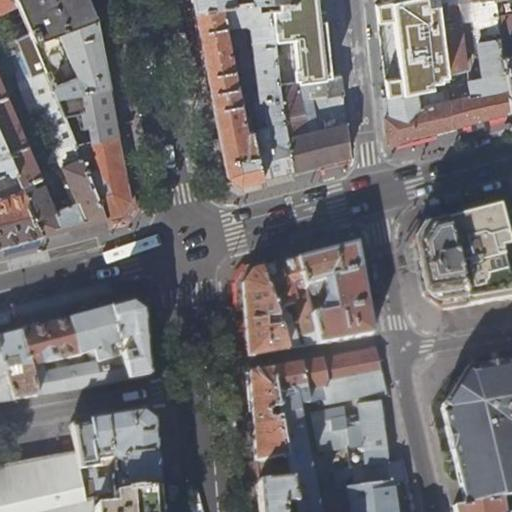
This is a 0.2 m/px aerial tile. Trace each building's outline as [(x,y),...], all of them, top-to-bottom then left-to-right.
[(0,0),(0,12),(15,5),(13,0),(0,0)] [(13,0),(15,5),(25,27),(30,40),(94,15),(90,0),(13,0)] [(191,0),(194,9),(264,0),(191,0)] [(276,69),(270,26),(266,0),(264,0),(194,9),(209,92),(226,175),(232,179),(239,183),(269,175),(290,170),(278,84),(277,74),(276,69)] [(266,0),(270,26),(316,21),(313,0),(266,0)] [(435,0),(446,74),(463,71),(465,67),(458,23),(459,23),(455,0),(466,0),(482,77),(467,80),(471,95),(449,101),(447,91),(416,97),(414,92),(403,95),(386,98),(382,98),(384,122),(386,138),(394,143),(461,125),(511,112),(488,0),(435,0)] [(488,0),(511,112),(511,111),(511,31),(508,14),(499,16),(495,0),(488,0)] [(101,54),(94,15),(30,40),(54,98),(107,86),(101,54)] [(326,41),(323,20),(316,21),(270,26),(276,69),(277,74),(278,84),(331,78),(326,41)] [(53,212),(0,86),(0,140),(41,236),(69,228),(105,219),(74,146),(71,139),(62,117),(54,98),(30,40),(25,27),(0,37),(0,41),(45,154),(52,151),(74,203),(53,212)] [(448,80),(446,74),(439,76),(440,80),(430,83),(430,88),(431,89),(441,86),(440,81),(448,80)] [(344,113),(340,76),(331,78),(278,84),(290,170),(318,163),(348,155),(344,113)] [(112,112),(107,86),(54,98),(62,117),(87,113),(93,142),(117,137),(112,112)] [(123,164),(118,140),(117,137),(93,142),(79,145),(74,146),(105,219),(114,217),(122,215),(130,201),(123,164)] [(136,194),(125,138),(118,140),(123,164),(130,201),(136,194)] [(0,140),(0,246),(1,246),(2,246),(41,236),(0,140)] [(511,203),(510,204),(496,208),(508,252),(511,271),(511,203)] [(508,252),(496,208),(481,212),(456,218),(442,222),(465,307),(469,318),(486,315),(511,311),(511,310),(511,275),(490,282),(486,268),(499,265),(496,250),(502,249),(503,253),(508,252)] [(451,309),(465,307),(442,222),(433,225),(425,227),(412,248),(418,287),(420,297),(441,311),(451,309)] [(4,253),(43,243),(41,236),(2,246),(4,253)] [(365,298),(355,245),(324,253),(296,260),(305,297),(314,295),(314,291),(324,289),(326,300),(324,300),(322,306),(317,307),(319,315),(310,317),(317,343),(318,345),(343,340),(372,335),(365,298)] [(310,317),(305,297),(296,260),(285,263),(260,270),(250,272),(241,285),(245,333),(247,358),(272,353),(287,350),(286,349),(299,346),(290,317),(284,313),(282,305),(294,303),(305,346),(317,343),(310,317)] [(109,309),(118,343),(128,341),(131,352),(121,355),(121,357),(127,380),(136,379),(149,377),(147,344),(144,312),(131,303),(120,306),(109,309)] [(118,345),(118,343),(109,309),(88,315),(45,326),(21,332),(36,396),(58,392),(107,384),(127,380),(121,357),(107,360),(105,349),(118,345)] [(2,337),(0,337),(0,360),(13,400),(21,399),(36,396),(21,332),(2,337)] [(270,369),(277,407),(279,418),(291,482),(296,511),(295,511),(322,511),(314,473),(312,474),(299,405),(307,403),(305,389),(320,387),(322,405),(376,396),(378,397),(380,397),(385,396),(375,349),(334,357),(322,359),(311,361),(270,369)] [(0,402),(13,400),(0,360),(0,402)] [(511,466),(511,360),(480,366),(463,369),(438,407),(455,481),(461,507),(501,500),(511,499),(506,467),(511,466)] [(270,409),(277,407),(270,369),(261,371),(248,373),(252,425),(257,484),(291,482),(279,418),(269,419),(268,415),(270,409)] [(394,511),(393,504),(391,484),(405,481),(401,461),(388,463),(382,415),(380,402),(379,402),(377,404),(357,406),(358,417),(344,419),(342,408),(309,411),(319,452),(348,449),(351,471),(326,474),(327,487),(347,482),(346,477),(364,476),(366,486),(346,488),(349,511),(394,511)] [(158,491),(155,456),(153,423),(141,414),(71,426),(76,452),(87,501),(93,500),(113,496),(135,492),(158,491)] [(0,466),(0,511),(159,511),(158,491),(135,492),(113,496),(113,507),(94,508),(93,500),(87,501),(76,452),(40,459),(0,466)] [(285,511),(296,511),(291,482),(257,484),(259,511),(285,511)] [(461,507),(453,509),(453,511),(502,511),(501,500),(461,507)]
